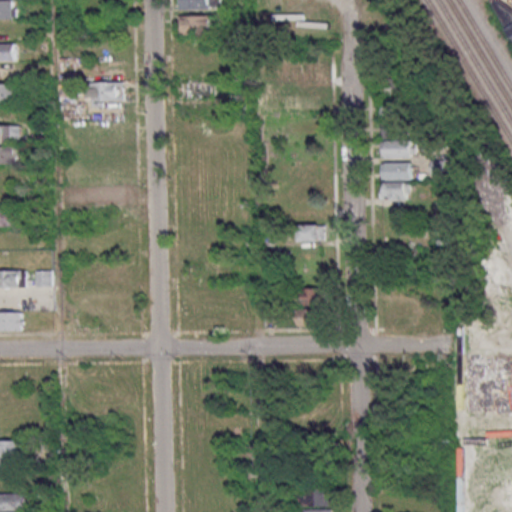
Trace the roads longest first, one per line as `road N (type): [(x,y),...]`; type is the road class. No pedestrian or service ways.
road 1 (residential): [(149,0),(161,511)]
road 2 (residential): [(355,345),(0,349)]
road 3 (residential): [(355,345),(347,0)]
road 4 (residential): [(358,511),(355,345)]
